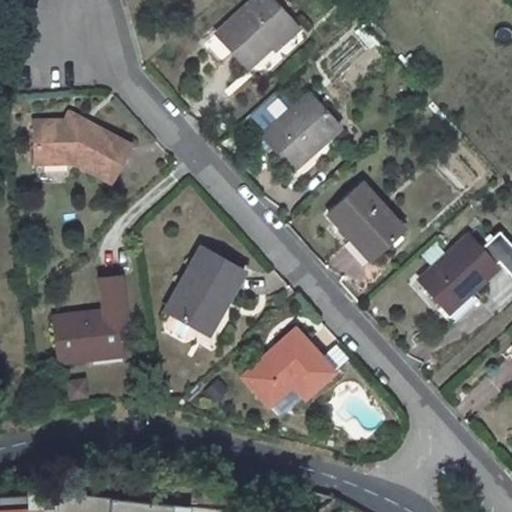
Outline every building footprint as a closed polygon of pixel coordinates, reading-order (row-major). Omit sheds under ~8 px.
[(276,0),(255,0),(220,33),(250,65),(297,22),(276,0)] [(277,51),(301,29),(297,22),(272,46),(277,51)] [(310,92),(265,135),(291,163),(311,145),(315,149),(341,125),(310,92)] [(78,119),(51,116),(47,151),(79,156),(116,178),(136,146),(82,113),(78,119)] [(295,168),(315,149),(311,145),(291,163),(295,168)] [(405,229),(364,184),(332,214),(373,259),(405,229)] [(471,234),(421,280),(445,307),(468,286),(472,291),(500,266),(471,234)] [(200,245),(170,311),(177,313),(206,326),(223,289),(232,294),(245,266),(200,245)] [(57,364),(87,360),(126,357),(123,333),(125,333),(118,279),(95,281),(99,312),(52,317),(57,364)] [(448,311),(472,291),(468,286),(445,307),(448,311)] [(215,331),(232,294),(223,289),(206,326),(215,331)] [(206,326),(177,313),(172,323),(174,329),(196,339),(201,337),(206,326)] [(297,330),(244,376),(270,405),(295,384),(308,398),(335,374),(297,330)] [(82,376),(62,380),(66,400),(86,396),(82,376)] [(470,420),(498,389),(484,377),(457,409),(470,420)] [(189,511),(190,504),(55,496),(54,511),(189,511)]
